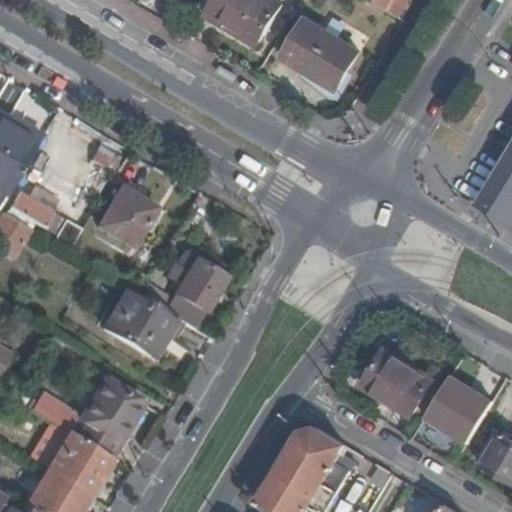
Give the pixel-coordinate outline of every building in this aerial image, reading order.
[(262,44),(285,4),(277,0),(218,0),(210,14),(262,44)] [(410,0),(370,0),(399,18),(410,0)] [(362,55),(309,22),(285,60),(338,93),(362,55)] [(11,122),(5,132),(37,153),(43,142),(11,122)] [(5,132),(0,129),(0,199),(6,203),(37,153),(5,132)] [(511,146),(478,203),(511,223),(511,146)] [(58,208),(33,193),(25,205),(51,220),(58,208)] [(120,194),(97,233),(132,254),(155,215),(120,194)] [(55,235),(61,226),(51,220),(25,205),(17,200),(8,214),(57,244),(60,239),(55,235)] [(0,274),(4,277),(29,236),(0,218),(0,274)] [(57,244),(71,253),(80,237),(61,226),(55,235),(60,239),(57,244)] [(174,300),(176,301),(172,308),(165,320),(182,330),(192,336),(222,283),(195,267),(187,279),(177,273),(171,283),(180,289),(174,300)] [(143,291),(147,285),(138,279),(128,297),(136,302),(143,291)] [(143,291),(136,302),(165,320),(172,308),(143,291)] [(98,335),(156,372),(182,330),(165,320),(136,302),(128,297),(123,294),(98,335)] [(411,418),(433,383),(385,353),(363,388),(411,418)] [(0,376),(9,362),(0,355),(0,376)] [(428,419),(471,446),(499,401),(456,374),(428,419)] [(28,404),(23,411),(68,439),(111,467),(120,452),(116,449),(139,411),(101,386),(79,421),(39,396),(32,407),(28,404)] [(344,448),(315,431),(302,434),(256,507),(264,511),(326,511),(355,465),(340,456),(344,448)] [(482,467),(511,486),(511,445),(491,433),(487,439),(495,445),(482,467)] [(68,439),(44,477),(87,504),(111,467),(68,439)] [(380,471),(374,481),(385,487),(391,477),(380,471)] [(81,511),(87,504),(44,477),(22,511),(81,511)] [(18,511),(4,503),(0,508),(0,510),(2,511),(18,511)]
